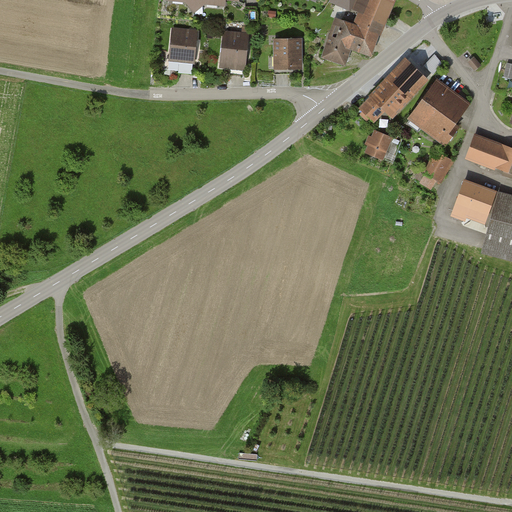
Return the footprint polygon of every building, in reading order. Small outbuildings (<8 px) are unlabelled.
[(355,0),(352,8),(362,12),(356,25),(364,28),(356,48),(376,56),(398,0),(355,0)] [(356,25),(339,19),(325,56),(349,66),(356,48),(364,28),(356,25)] [(200,31),(174,29),(171,61),(197,63),(200,31)] [(252,34),(224,32),(221,69),(248,71),(252,34)] [(301,41),(275,41),(275,76),(301,76),(301,41)] [(409,57),(373,95),(389,111),(397,118),(433,80),(409,57)] [(477,57),(469,63),(476,71),(483,65),(477,57)] [(474,103),(440,79),(411,120),(445,143),(474,103)] [(389,111),(373,95),(361,107),(378,123),(389,111)] [(386,158),(395,137),(376,129),(368,151),(386,158)] [(511,146),(478,134),(469,159),(511,173),(511,146)] [(442,182),(454,160),(438,151),(427,173),(442,182)] [(496,190),(466,179),(454,213),(466,217),(467,213),(485,220),(496,190)] [(511,193),(500,191),(484,253),(511,259),(511,193)]
